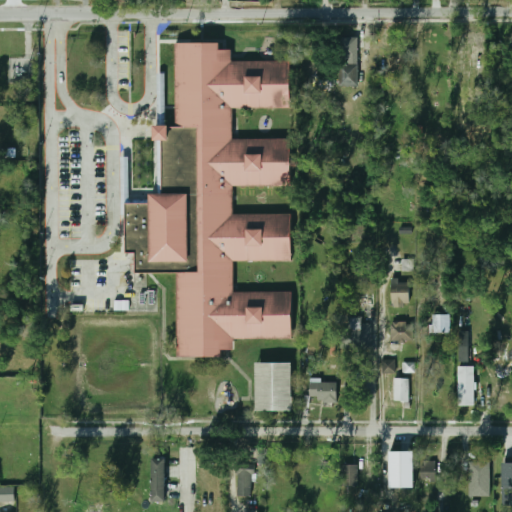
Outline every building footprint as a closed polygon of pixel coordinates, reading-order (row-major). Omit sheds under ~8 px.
[(177,358),(177,271),(137,271),(137,251),(128,251),(128,204),(150,204),(150,195),(162,195),(162,141),(154,141),(154,128),(175,128),(175,43),(221,44),(221,50),(233,50),(232,61),(291,61),(291,108),(233,108),(233,138),(293,138),(293,187),(235,187),(235,211),(294,211),(294,263),(236,263),(236,288),(294,288),(294,340),(235,340),(235,351),(222,351),(222,358),(177,358)] [(358,85),(358,65),(340,65),(340,85),(358,85)] [(392,308),(411,308),(411,280),(392,280),(392,308)] [(449,314),(430,314),(430,333),(449,333),(449,314)] [(391,324),(391,341),(413,341),(413,324),(391,324)] [(360,328),(350,326),(348,335),(359,337),(360,328)] [(470,362),(469,331),(459,331),(459,362),(470,362)] [(383,373),(396,373),(396,360),(382,360),(383,373)] [(257,410),(293,410),(293,363),(257,363),(257,410)] [(459,406),(475,405),(474,366),(458,367),(459,406)] [(409,378),(394,378),(394,402),(409,402),(409,378)] [(309,402),(337,402),(337,383),(309,383),(309,402)] [(391,487),(390,451),(415,451),(415,487),(391,487)] [(166,458),(151,458),(151,502),(166,502),(166,458)] [(237,496),(254,496),(254,462),(237,462),(237,496)] [(420,480),(437,481),(438,463),(421,462),(420,480)] [(490,497),(490,462),(469,462),(469,497),(490,497)] [(511,462),(502,463),(503,503),(511,502),(511,462)] [(358,487),(358,464),(342,464),(342,487),(358,487)] [(15,487),(0,487),(0,503),(15,503),(15,487)]
